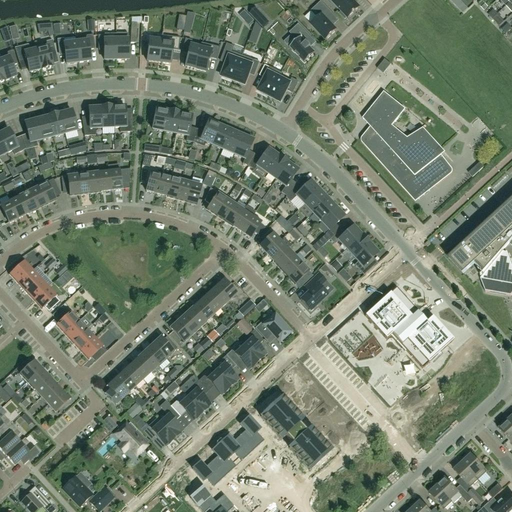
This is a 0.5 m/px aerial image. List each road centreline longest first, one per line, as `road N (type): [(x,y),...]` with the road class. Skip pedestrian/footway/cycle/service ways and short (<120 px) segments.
road 1 (residential): [(0,107),(65,87),(142,83),(216,99),(283,130)]
road 2 (residential): [(310,340),(125,511)]
road 3 (residential): [(224,251),(190,229),(119,214),(67,221),(0,260)]
road 4 (residential): [(81,381),(224,251)]
road 5 (residential): [(283,130),(407,251)]
road 6 (residential): [(283,130),(329,60),(393,0)]
road 7 (residential): [(407,251),(505,357),(508,380)]
road 8 (residential): [(407,251),(310,340)]
road 9 (residential): [(468,423),(374,511)]
road 10 (residential): [(310,340),(224,251)]
